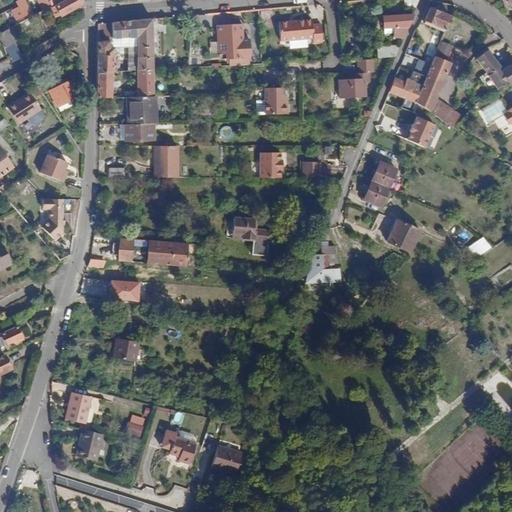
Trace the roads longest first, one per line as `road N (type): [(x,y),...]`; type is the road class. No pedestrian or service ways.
road 1 (unknown): [(0,304),(29,285),(72,277),(283,325),(287,369),(314,433),(364,461),(411,511)]
road 2 (residential): [(90,29),(83,238),(32,410)]
road 3 (residential): [(424,0),(330,220)]
